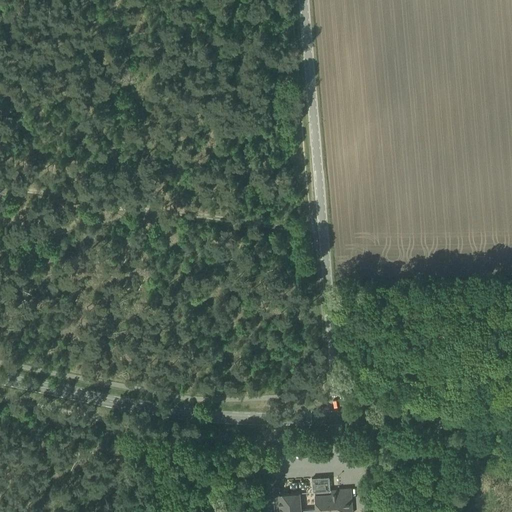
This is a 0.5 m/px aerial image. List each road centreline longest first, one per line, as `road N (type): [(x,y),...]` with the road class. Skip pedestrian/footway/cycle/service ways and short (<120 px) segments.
road 1 (unclassified): [(339,418),(299,0)]
road 2 (secondary): [(339,418),(142,411),(0,379)]
road 3 (track): [(0,186),(322,235)]
road 4 (secondary): [(511,415),(339,418)]
